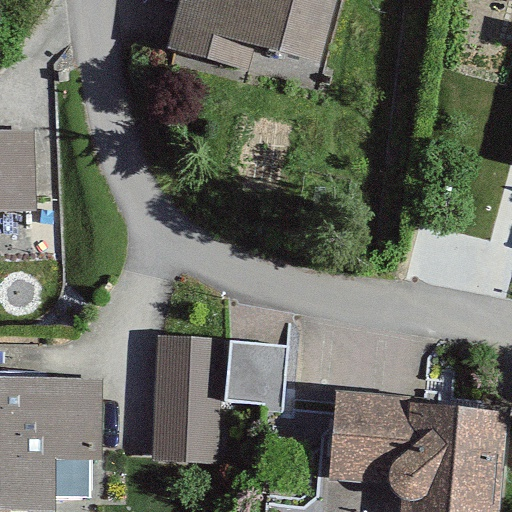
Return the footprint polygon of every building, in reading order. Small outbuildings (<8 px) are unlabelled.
[(325,0),(171,0),(158,54),(240,76),(247,52),(308,68),(325,0)] [(26,136),(0,137),(0,215),(32,214),(26,136)] [(233,335),(230,398),(285,401),(289,338),(233,335)] [(220,339),(154,338),(151,461),(217,463),(220,339)] [(94,383),(0,383),(0,511),(41,511),(41,465),(94,465),(94,383)] [(490,511),(497,408),(325,398),(319,489),(373,487),(379,500),(393,507),(392,511),(490,511)]
